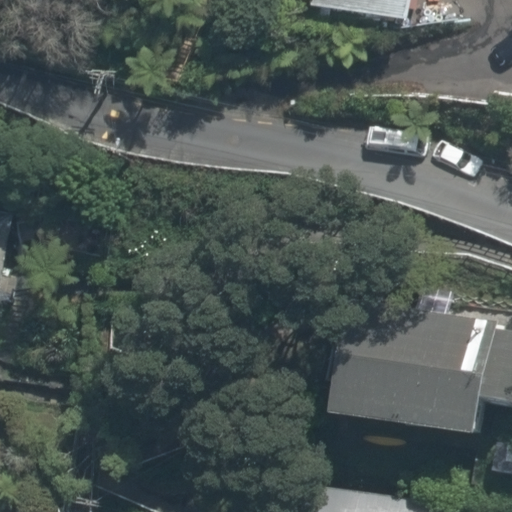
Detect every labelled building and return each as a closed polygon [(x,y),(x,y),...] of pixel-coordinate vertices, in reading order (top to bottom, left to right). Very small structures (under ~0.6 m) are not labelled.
[(316,0),(316,5),(415,22),(418,0),(316,0)] [(0,361),(0,362),(18,214),(0,212),(0,361)] [(345,422),(487,439),(491,402),(511,404),(511,330),(505,330),(506,324),(413,313),(415,295),(361,289),(345,422)] [(310,511),(454,511),(455,506),(314,488),(310,511)] [(0,511),(70,511),(71,508),(0,500),(0,511)]
